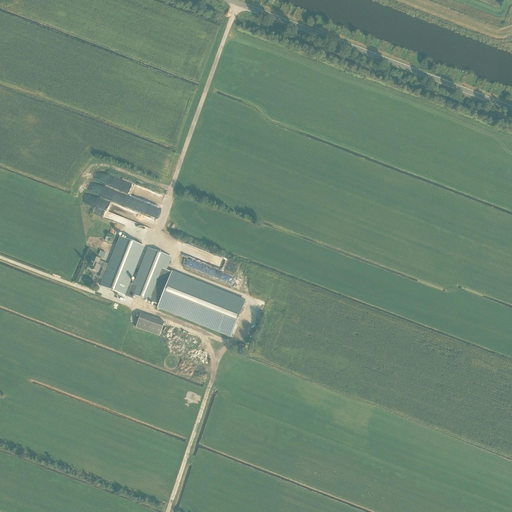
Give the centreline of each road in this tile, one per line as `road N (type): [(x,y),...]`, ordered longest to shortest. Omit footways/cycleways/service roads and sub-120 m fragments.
road 1 (tertiary): [(511,108),(227,0)]
road 2 (track): [(166,511),(221,339)]
